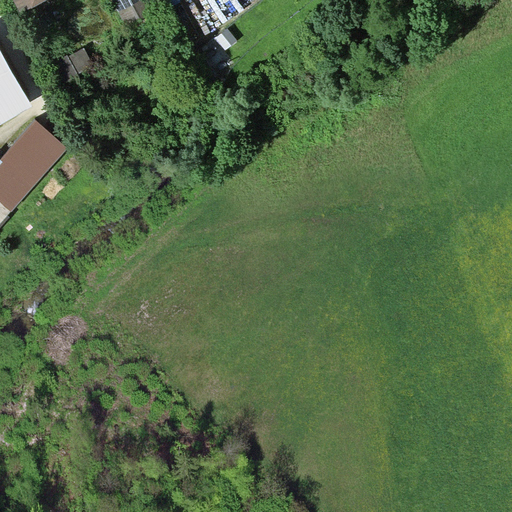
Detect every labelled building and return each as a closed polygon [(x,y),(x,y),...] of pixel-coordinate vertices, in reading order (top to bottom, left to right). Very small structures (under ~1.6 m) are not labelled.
[(12,0),(20,13),(43,0),(12,0)] [(111,0),(127,29),(157,13),(149,0),(111,0)] [(237,41),(227,29),(215,39),(225,51),(237,41)] [(0,47),(0,126),(34,107),(0,47)] [(85,48),(54,63),(64,82),(94,67),(85,48)] [(0,224),(67,148),(36,122),(2,161),(0,163),(0,224)]
